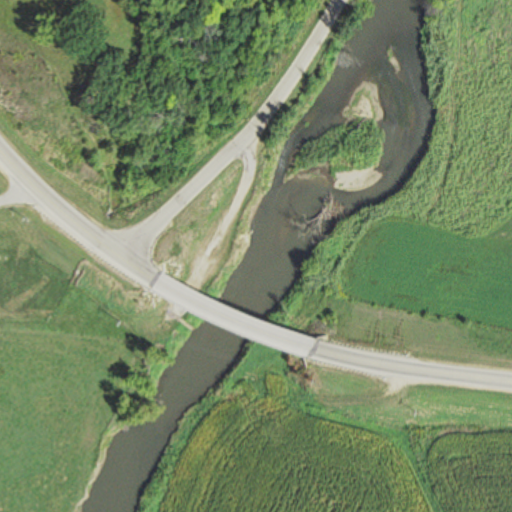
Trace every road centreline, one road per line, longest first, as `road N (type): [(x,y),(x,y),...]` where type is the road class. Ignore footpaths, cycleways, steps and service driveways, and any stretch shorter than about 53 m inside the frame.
road 1 (residential): [(111,258),(281,94),(332,0)]
road 2 (secondary): [(171,290),(111,258),(27,187),(0,153)]
road 3 (secondary): [(511,379),(323,354)]
road 4 (secondary): [(323,354),(171,290)]
